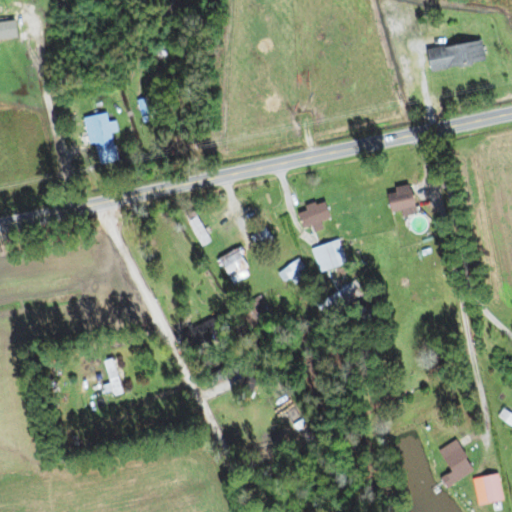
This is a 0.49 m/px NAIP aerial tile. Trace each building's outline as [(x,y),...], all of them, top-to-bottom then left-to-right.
[(0,38),(14,35),(12,25),(0,27),(0,38)] [(424,73),(480,62),(476,40),(420,51),(424,73)] [(379,192),(384,214),(407,209),(402,187),(379,192)] [(315,223),(324,220),(319,202),(291,210),(296,230),(306,227),(308,233),(317,230),(315,223)] [(195,247),(205,242),(191,216),(182,220),(195,247)] [(273,245),(257,226),(245,237),(260,255),(273,245)] [(306,250),(315,272),(338,263),(329,241),(306,250)] [(215,256),(222,284),(242,279),(235,251),(215,256)] [(281,285),(302,270),(293,259),(273,274),(281,285)] [(312,305),(321,319),(359,295),(350,281),(312,305)] [(249,327),(268,313),(256,295),(236,309),(249,327)] [(122,394),(116,358),(100,361),(106,396),(122,394)] [(451,484),(470,470),(450,440),(430,454),(451,484)] [(498,500),(492,474),(467,480),(474,506),(498,500)]
